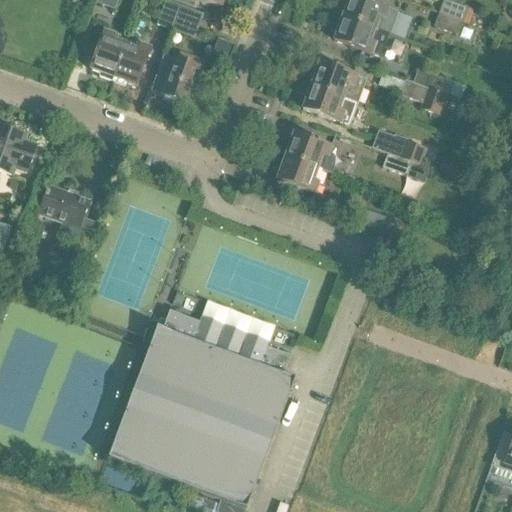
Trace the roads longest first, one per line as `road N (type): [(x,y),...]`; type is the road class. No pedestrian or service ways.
road 1 (residential): [(273,0),(216,160),(0,86)]
road 2 (residential): [(376,337),(511,384)]
